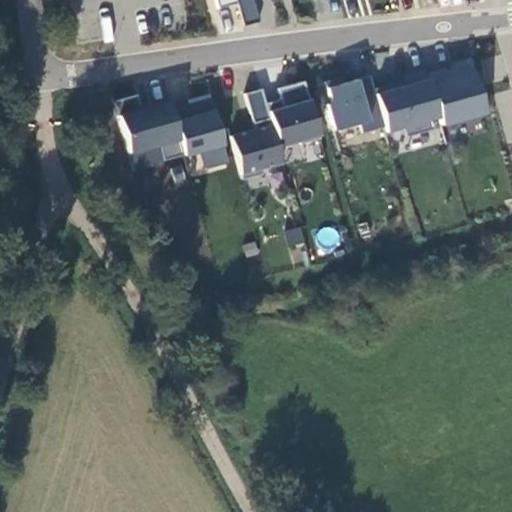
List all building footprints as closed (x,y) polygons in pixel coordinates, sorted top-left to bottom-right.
[(236,3),(235,0),(212,0),(215,9),(236,3)] [(235,0),(236,3),(243,27),(260,23),(253,0),(235,0)] [(438,117),(440,124),(483,112),(469,63),(452,68),(453,71),(445,74),(443,68),(425,73),(438,117)] [(424,69),(403,75),(406,84),(399,86),(398,81),(372,88),(383,126),(385,132),(402,127),(405,136),(433,128),(430,119),(438,117),(425,73),(424,69)] [(369,75),(342,83),(340,76),(324,81),(330,103),(325,104),(332,130),(357,123),(360,133),(383,126),(372,88),(369,75)] [(303,81),(276,88),(279,99),(264,103),(277,146),(298,140),(299,144),(319,138),(303,81)] [(260,89),(244,93),(254,129),(229,136),(241,179),(260,173),(259,169),(281,163),(277,146),(264,103),(260,89)] [(200,151),(205,170),(225,165),(206,92),(168,102),(182,156),(186,155),(200,151)] [(168,102),(141,109),(137,93),(113,100),(127,152),(158,144),(162,161),(182,156),(168,102)]
